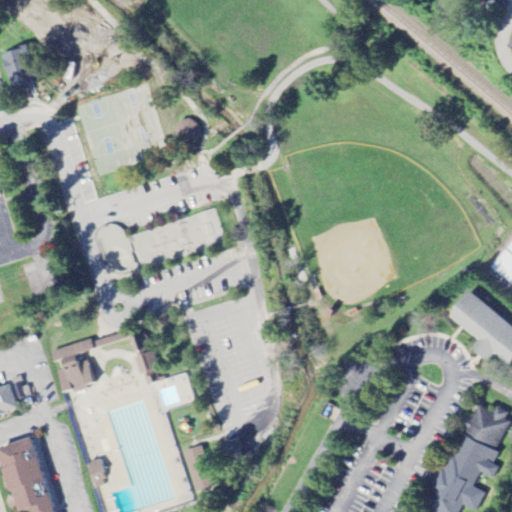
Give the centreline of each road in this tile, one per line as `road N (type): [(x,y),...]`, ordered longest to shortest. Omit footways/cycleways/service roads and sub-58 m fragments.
road 1 (residential): [(450,361),(448,385),(416,447),(407,451),(340,424),(289,511)]
road 2 (residential): [(0,128),(51,114),(102,291)]
road 3 (residential): [(340,424),(358,380),(415,358),(450,361)]
